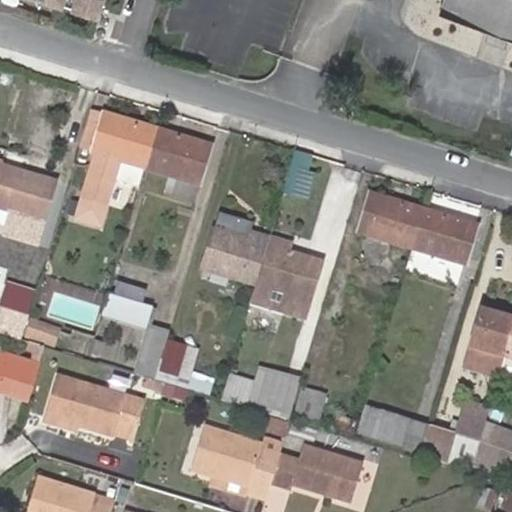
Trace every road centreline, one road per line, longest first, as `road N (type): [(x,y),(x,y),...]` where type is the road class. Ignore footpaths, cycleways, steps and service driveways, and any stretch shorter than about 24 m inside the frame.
road 1 (residential): [(122,65),(511,183)]
road 2 (residential): [(0,28),(122,65)]
